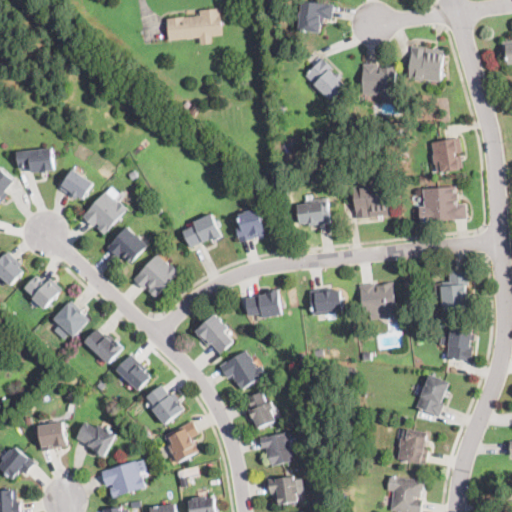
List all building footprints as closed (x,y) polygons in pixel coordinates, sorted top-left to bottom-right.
[(335,10),(334,13),(334,19),(323,18),(322,33),(300,30),(301,18),(300,18),(301,11),(302,11),(303,1),(335,5),(335,10)] [(221,8),(224,35),(212,36),(213,43),(201,44),(201,38),(170,40),(168,18),(202,16),(201,10),(221,8)] [(511,63),(509,64),(508,51),(504,51),(504,47),(503,40),(511,39),(511,63)] [(444,68),(442,82),(424,79),(424,82),(415,80),(416,79),(410,78),(413,52),(413,46),(417,46),(446,50),(444,68)] [(334,72),(337,75),(339,72),(345,78),(342,80),(347,85),(333,101),(307,76),(324,58),(335,68),(332,70),(334,72)] [(379,73),(380,73),(381,68),(398,67),(398,101),(383,101),(383,94),(364,94),(364,64),(379,64),(379,73)] [(192,104),(189,109),(184,105),(187,100),(192,104)] [(200,109),(196,116),(190,112),(194,105),(200,109)] [(463,160),(465,168),(439,173),(437,165),(436,165),(435,163),(434,154),(435,154),(433,142),(461,137),(464,152),(462,152),(463,160)] [(55,148),(57,168),(58,170),(48,171),(48,172),(42,173),(42,172),(34,173),(33,168),(20,169),(19,156),(18,152),(55,148)] [(13,177),(15,179),(16,180),(7,191),(9,193),(0,205),(0,170),(2,168),(13,177)] [(92,188),(85,199),(79,196),(77,199),(62,188),(75,169),(96,183),(92,188)] [(135,179),(133,180),(130,174),(136,170),(140,176),(135,179)] [(357,218),(355,206),(358,206),(356,187),(386,183),(390,214),(357,218)] [(457,186),(457,193),(460,193),(460,201),(459,201),(459,204),(468,203),(469,219),(430,222),(430,211),(434,210),(434,208),(427,208),(427,204),(426,204),(425,193),(424,188),(457,186)] [(113,187),(120,192),(121,194),(116,199),(120,202),(120,201),(129,209),(107,235),(99,228),(101,226),(98,223),(96,226),(86,217),(105,195),(108,192),(109,192),(113,187)] [(331,220),(332,223),(310,226),(310,223),(301,224),(299,205),(307,204),(306,201),(328,198),(331,220)] [(162,214),(160,215),(156,210),(161,207),(165,212),(162,214)] [(244,243),(242,243),(238,228),(244,227),(241,215),(246,213),(246,212),(260,208),(268,234),(254,238),(255,239),(244,243)] [(225,236),(218,239),(216,240),(216,239),(213,241),(212,239),(205,242),(193,248),(185,231),(197,225),(196,222),(214,213),(225,236)] [(150,246),(133,264),(123,255),(120,258),(110,248),(129,226),(150,246)] [(14,284),(13,286),(0,274),(0,262),(10,252),(24,265),(21,267),(26,272),(14,284)] [(167,262),(171,265),(172,264),(181,272),(157,298),(150,291),(153,288),(150,286),(147,290),(136,279),(159,254),(167,262)] [(471,294),(471,298),(471,310),(445,311),(444,297),(437,297),(436,283),(452,283),(451,273),(470,272),(471,294)] [(49,285),(54,280),(65,290),(47,310),(35,299),(37,296),(27,287),(38,275),(49,285)] [(414,290),(407,291),(405,281),(413,279),(414,290)] [(395,282),(399,310),(399,317),(385,319),(384,312),(366,315),(362,284),(376,283),(377,292),(378,291),(378,286),(386,285),(386,283),(395,282)] [(333,291),(343,290),(345,310),(337,311),(338,313),(314,315),(312,290),(333,288),(333,291)] [(285,308),(286,314),(265,318),(264,314),(250,316),(248,298),(267,294),(272,293),(272,291),(282,290),(285,308)] [(74,305),(75,306),(81,311),(82,311),(87,315),(86,316),(91,321),(76,337),(56,319),(71,302),(74,305)] [(236,341),(226,351),(223,354),(213,343),(210,347),(198,333),(218,315),(230,329),(227,331),(236,341)] [(477,334),(476,340),(474,339),(473,348),(476,348),(475,361),(449,358),(450,346),(442,345),(443,336),(452,337),(453,323),(474,325),(473,333),(477,334)] [(104,334),(108,337),(111,335),(126,348),(111,364),(87,342),(99,329),(104,334)] [(250,353),(251,355),(252,354),(255,360),(254,360),(256,363),(257,363),(259,365),(258,366),(259,368),(263,365),(268,374),(243,390),(240,384),(239,385),(234,378),(236,377),(235,375),(229,378),(222,365),(232,359),(232,360),(248,351),(250,353)] [(143,389),(141,390),(119,370),(133,354),(149,369),(147,371),(153,377),(143,389)] [(451,382),(447,391),(443,402),(446,404),(441,417),(418,408),(423,395),(422,395),(424,390),(424,389),(426,389),(432,374),(451,382)] [(108,384),(103,389),(98,384),(103,379),(108,384)] [(172,396),(175,394),(187,409),(167,425),(164,421),(163,422),(160,418),(160,417),(154,410),(157,407),(149,396),(163,385),(172,396)] [(268,400),(269,403),(273,401),(276,409),(273,410),(278,419),(257,429),(252,419),(255,418),(254,416),(253,417),(251,412),(254,411),(248,398),(264,391),(268,400)] [(11,407),(9,409),(1,402),(6,396),(14,404),(11,407)] [(59,421),(59,423),(65,422),(69,441),(70,441),(70,445),(62,446),(61,445),(57,446),(57,449),(44,452),(40,432),(39,428),(41,427),(40,426),(51,424),(51,422),(59,421)] [(182,463),(181,464),(166,437),(194,421),(201,433),(193,438),(201,452),(182,463)] [(88,422),(99,428),(101,425),(119,434),(107,457),(98,453),(99,452),(96,450),(97,449),(90,445),(90,444),(79,438),(87,422),(88,422)] [(429,435),(428,441),(428,443),(427,443),(426,449),(430,449),(427,464),(400,460),(402,447),(401,447),(402,439),(402,437),(403,438),(405,428),(430,432),(429,435)] [(153,435),(148,439),(144,434),(149,430),(153,435)] [(289,440),(290,442),(291,442),(292,446),(291,447),(291,448),(293,448),(297,461),(273,467),(271,457),(270,457),(267,449),(270,448),(270,447),(263,448),(263,447),(261,438),(288,431),(290,439),(289,439),(289,440)] [(19,447),(29,455),(38,463),(28,474),(24,471),(17,479),(4,469),(1,466),(6,461),(4,459),(13,449),(14,450),(17,446),(19,447)] [(141,472),(143,477),(145,476),(148,486),(115,498),(112,488),(115,487),(114,484),(108,486),(103,474),(103,472),(137,460),(141,472)] [(295,476),(296,480),(299,480),(301,493),(299,493),(300,501),(278,505),(276,494),(273,494),(270,480),(295,476)] [(425,480),(424,491),(423,491),(422,497),(418,497),(418,499),(424,499),(422,511),(407,511),(392,510),(395,491),(389,490),(391,477),(391,476),(425,480)] [(16,501),(22,501),(22,511),(0,511),(0,490),(16,490),(16,501)] [(208,496),(209,498),(217,497),(219,511),(192,511),(191,501),(195,500),(195,498),(208,496)]
